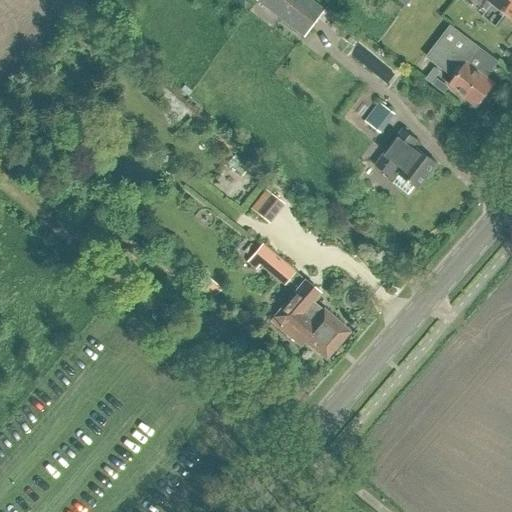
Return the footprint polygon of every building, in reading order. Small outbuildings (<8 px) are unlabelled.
[(257,0),(305,37),(325,11),(310,0),(257,0)] [(511,0),(493,0),(490,4),(511,20),(511,0)] [(426,56),(455,78),(449,86),(477,108),(480,104),(483,104),(488,97),(487,94),(493,86),(477,73),(478,71),(469,64),(480,49),(449,26),(426,56)] [(289,60),(294,64),(297,59),(301,54),(303,52),(293,45),(284,57),(285,57),(289,60)] [(440,72),(434,67),(425,79),(431,84),(440,72)] [(449,86),(437,78),(432,84),(444,93),(449,86)] [(380,102),(365,121),(380,133),(394,113),(380,102)] [(405,129),(375,165),(389,176),(387,178),(408,195),(413,187),(418,191),(439,165),(421,151),(417,153),(414,151),(421,141),(405,129)] [(234,154),(226,163),(241,176),(248,167),(234,154)] [(335,208),(327,202),(321,209),(329,215),(335,208)] [(269,223),(275,208),(262,203),(256,219),(269,223)] [(255,269),(260,264),(283,284),(294,272),(261,244),(246,261),(255,269)] [(210,301),(220,290),(203,276),(193,287),(210,301)] [(299,282),(267,321),(298,347),(303,341),(325,359),(349,331),(324,310),(322,312),(318,309),(310,318),(303,312),(320,293),(306,281),(302,285),(299,282)] [(351,325),(373,308),(358,288),(336,305),(351,325)]
